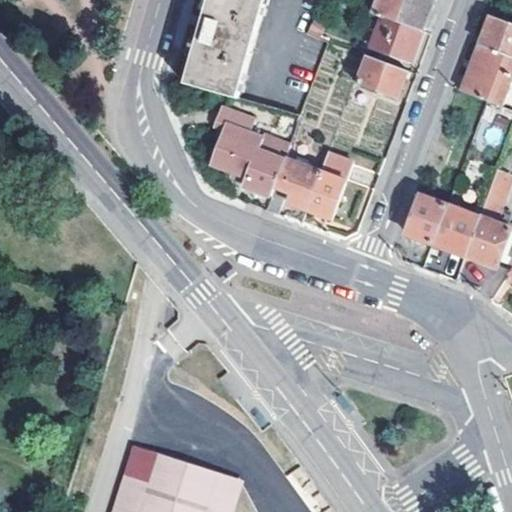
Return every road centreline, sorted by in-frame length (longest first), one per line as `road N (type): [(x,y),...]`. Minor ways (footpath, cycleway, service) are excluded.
road 1 (tertiary): [(369,511),(151,220)]
road 2 (residential): [(467,0),(351,300)]
road 3 (residential): [(205,248),(145,83),(163,0)]
road 4 (residential): [(351,300),(205,248)]
road 5 (tertiary): [(151,220),(60,101)]
road 6 (residential): [(461,352),(431,331),(351,300)]
